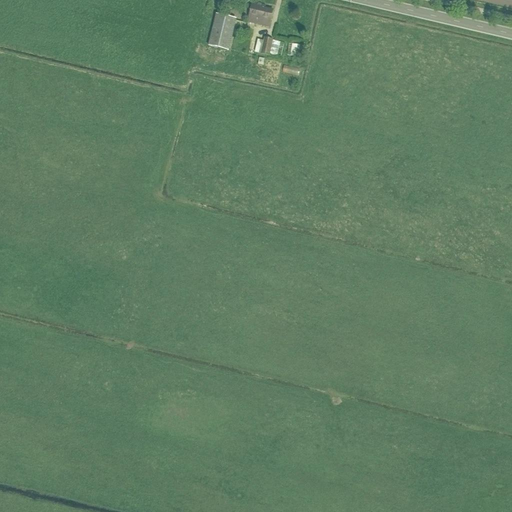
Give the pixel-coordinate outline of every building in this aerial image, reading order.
[(237,0),(223,0),(220,12),(226,14),(227,9),(232,11),(232,8),(235,8),(237,0)] [(269,28),(273,11),(264,9),(265,7),(253,4),(248,23),(269,28)] [(230,52),(237,20),(217,16),(209,48),(230,52)] [(270,58),(274,41),(265,39),(261,55),(270,58)] [(288,45),(287,56),(297,57),(299,45),(288,45)] [(295,74),(296,67),(281,64),(280,71),(295,74)]
